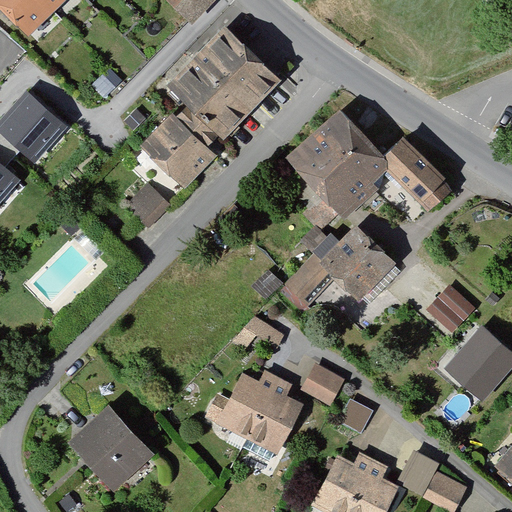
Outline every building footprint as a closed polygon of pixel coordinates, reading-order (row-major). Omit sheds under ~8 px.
[(59,0),(0,0),(0,7),(28,34),(59,0)] [(208,0),(171,0),(191,18),(208,0)] [(283,75),(229,24),(173,82),(184,92),(228,133),(283,75)] [(64,124),(27,90),(0,120),(0,134),(30,161),(64,124)] [(185,180),(228,133),(184,92),(140,140),(185,180)] [(387,147),(347,106),(292,159),(299,164),(344,207),(345,212),(392,167),(387,147)] [(408,126),(387,147),(392,167),(435,210),(464,181),(408,126)] [(0,198),(18,178),(0,162),(0,198)] [(323,227),(344,207),(299,164),(285,179),(310,203),(305,209),(315,219),(323,227)] [(152,222),(173,199),(150,178),(129,201),(152,222)] [(398,256),(359,223),(343,242),(323,227),(315,219),(297,240),(364,297),(398,256)] [(287,258),(273,273),(310,305),(324,290),(287,258)] [(473,305),(448,284),(427,308),(452,329),(473,305)] [(511,359),(511,348),(483,324),(447,368),(482,396),(511,359)] [(347,381),(316,364),(303,387),(334,404),(347,381)] [(308,400),(242,369),(218,422),(283,452),(308,400)] [(373,407),(352,397),(341,419),(362,429),(373,407)] [(160,449),(110,400),(71,439),(121,488),(160,449)] [(511,446),(500,461),(511,471),(511,446)] [(389,511),(404,481),(342,451),(316,505),(329,511),(389,511)] [(442,463),(420,451),(404,481),(426,493),(438,468),(442,463)] [(467,482),(438,468),(426,493),(454,507),(467,482)]
